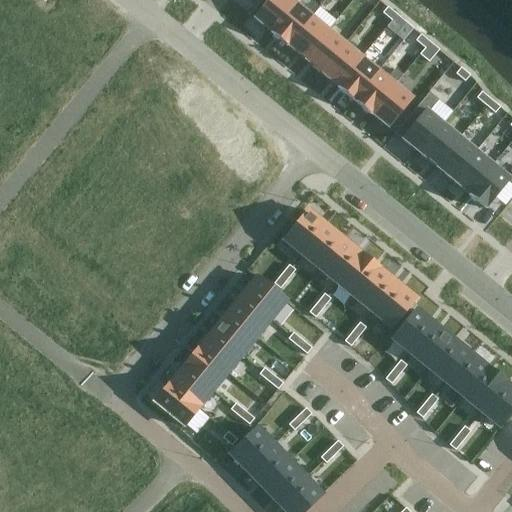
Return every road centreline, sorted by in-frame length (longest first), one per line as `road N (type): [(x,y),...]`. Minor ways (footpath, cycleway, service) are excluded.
road 1 (residential): [(311,146),(117,398)]
road 2 (residential): [(311,146),(511,312)]
road 3 (residential): [(149,17),(0,202)]
road 4 (residential): [(149,17),(311,146)]
road 5 (residential): [(0,309),(117,398)]
